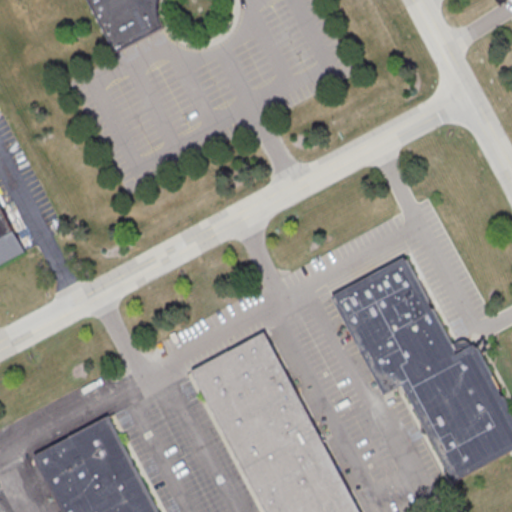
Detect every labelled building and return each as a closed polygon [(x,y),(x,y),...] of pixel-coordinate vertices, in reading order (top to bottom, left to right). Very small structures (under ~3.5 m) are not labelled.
[(90,0),(162,0),(160,8),(165,26),(117,51),(90,0)] [(0,263),(0,203),(25,250),(0,263)] [(334,295),(406,257),(452,344),(459,340),(465,340),(471,343),(472,346),(475,344),(511,413),(511,449),(454,480),(403,384),(385,394),(334,295)] [(267,511),(193,370),(266,332),(361,511),(267,511)] [(108,415),(158,511),(64,511),(34,454),(108,415)]
